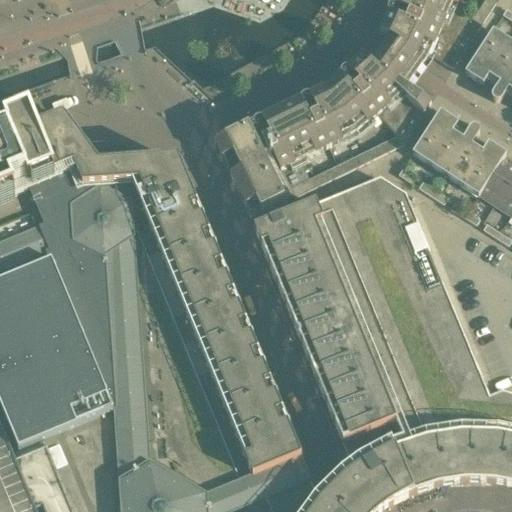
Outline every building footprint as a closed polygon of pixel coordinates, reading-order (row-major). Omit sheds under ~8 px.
[(396,0),(380,37),(389,40),(381,52),(371,66),(361,60),(324,92),(214,146),(250,219),(294,198),(295,201),(404,148),(431,106),(407,90),(418,75),(429,57),(454,73),(496,6),(496,0),(396,0)] [(511,16),(506,12),(502,18),(511,24),(511,16)] [(511,46),(492,33),(464,76),(482,88),(488,79),(499,86),(492,97),(491,98),(491,99),(491,100),(491,101),(491,102),(493,104),(494,105),(496,105),(498,105),(499,104),(500,104),(501,103),(501,102),(508,92),(511,94),(511,46)] [(246,80),(270,67),(265,56),(240,70),(246,80)] [(413,154),(412,157),(478,200),(501,165),(505,159),(506,157),(488,146),(482,155),(472,148),(475,144),(478,139),(479,137),(479,136),(479,135),(480,135),(480,134),(479,133),(479,132),(479,131),(478,130),(477,130),(476,129),(475,129),(474,129),(473,129),(472,129),(471,130),(470,130),(470,131),(468,133),(465,137),(462,142),(452,135),(458,126),(440,114),(413,154)] [(0,511),(321,511),(285,424),(231,294),(177,164),(99,169),(63,120),(0,146),(0,511)] [(495,210),(511,183),(511,171),(501,165),(478,200),(495,210)] [(412,187),(416,181),(402,172),(398,178),(412,187)] [(380,182),(254,235),(272,277),(368,511),(384,511),(389,509),(404,500),(412,496),(436,488),(449,486),(492,485),(511,488),(511,398),(502,395),(497,398),(489,401),(411,211),(406,199),(405,198),(380,182)] [(511,221),(511,218),(511,183),(495,210),(511,221)] [(431,200),(435,194),(422,185),(418,192),(431,200)] [(435,194),(431,200),(444,208),(448,202),(435,194)] [(463,221),(467,215),(454,206),(450,213),(463,221)] [(480,223),(467,215),(463,221),(476,229),(480,223)] [(496,242),(499,236),(487,227),(483,233),(496,242)] [(511,244),(511,243),(499,236),(496,242),(508,250),(511,244)]
